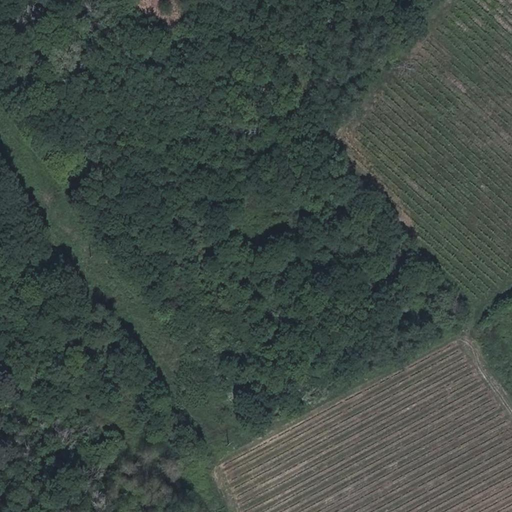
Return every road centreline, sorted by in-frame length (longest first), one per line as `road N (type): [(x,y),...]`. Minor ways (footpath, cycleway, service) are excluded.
road 1 (track): [(230,511),(211,470),(465,338),(511,304)]
road 2 (track): [(323,0),(243,66),(234,86),(171,78),(145,0)]
